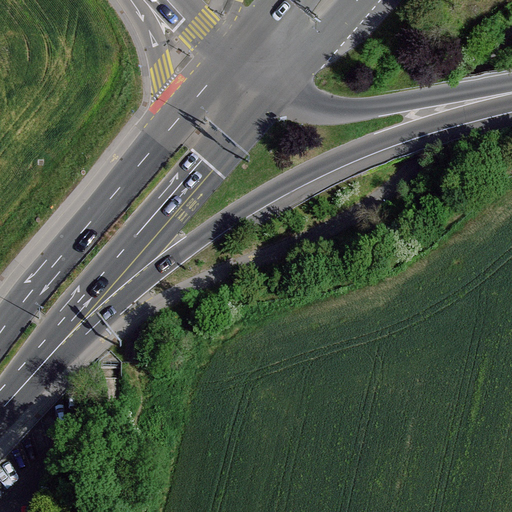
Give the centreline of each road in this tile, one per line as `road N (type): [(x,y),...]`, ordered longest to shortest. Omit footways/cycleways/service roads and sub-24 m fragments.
road 1 (motorway): [(50,355),(261,198),(340,160),(511,100)]
road 2 (primary): [(50,355),(246,121)]
road 3 (primary): [(169,126),(0,332)]
road 4 (motorway): [(276,89),(317,108),(349,111),(511,86)]
road 5 (primary): [(138,0),(160,50),(169,126)]
road 6 (primary): [(276,89),(357,0)]
